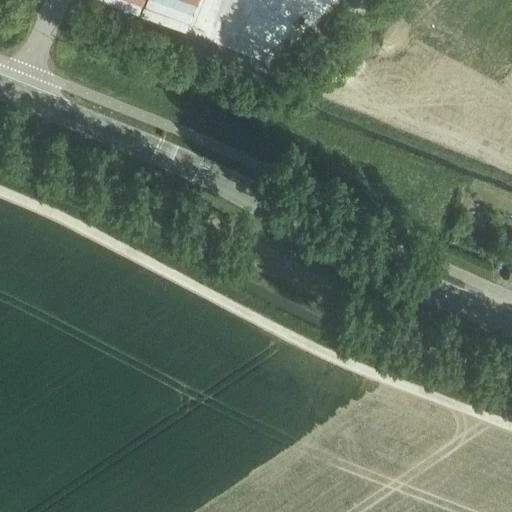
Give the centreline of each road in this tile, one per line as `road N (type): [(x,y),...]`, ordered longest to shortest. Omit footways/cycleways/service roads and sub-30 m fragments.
road 1 (track): [(511,426),(350,367),(0,190)]
road 2 (secondary): [(511,321),(400,279),(186,164),(0,87)]
